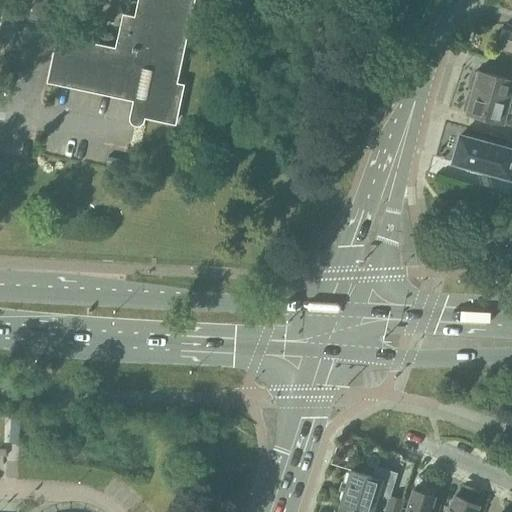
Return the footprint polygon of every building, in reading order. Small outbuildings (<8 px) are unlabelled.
[(31,0),(28,17),(27,19),(58,26),(60,26),(66,0),(139,0),(136,17),(123,14),(115,50),(58,38),(49,82),(134,100),(132,110),(145,113),(145,117),(175,123),(182,86),(175,85),(193,0),(228,0),(249,5),(253,5),(254,0),(31,0)] [(511,26),(506,24),(498,47),(511,51),(511,61),(511,64),(511,26)] [(472,91),(472,93),(509,103),(511,92),(511,91),(511,80),(478,71),(478,72),(474,72),(471,80),(469,89),(472,91)] [(465,101),(464,110),(467,113),(466,114),(511,127),(511,103),(509,103),(472,93),(472,94),(468,94),(465,101)] [(511,149),(460,136),(453,163),(511,179),(511,174),(511,149)] [(343,484),(340,491),(345,492),(341,505),(362,511),(373,511),(383,481),(351,471),(347,485),(343,484)] [(407,511),(429,511),(435,497),(433,496),(434,493),(433,490),(424,488),(421,489),(420,492),(414,491),(407,511)] [(390,497),(385,511),(399,511),(402,501),(390,497)] [(475,511),(478,507),(455,497),(448,511),(475,511)]
